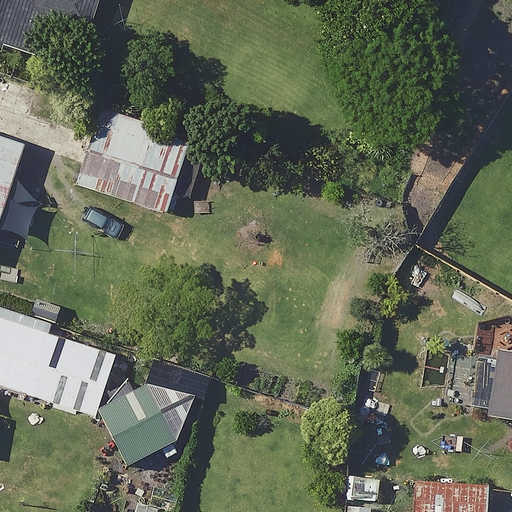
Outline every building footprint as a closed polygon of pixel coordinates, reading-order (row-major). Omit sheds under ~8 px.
[(106,0),(0,0),(0,48),(43,61),(53,25),(95,38),(106,0)] [(0,259),(8,232),(34,239),(46,199),(23,192),(29,171),(50,177),(65,125),(35,116),(41,95),(0,82),(0,259)] [(200,146),(111,119),(89,192),(178,219),(200,146)] [(128,362),(0,319),(0,386),(108,422),(128,362)] [(511,359),(490,356),(481,419),(511,423),(511,359)] [(400,511),(401,478),(355,477),(353,511),(400,511)] [(498,511),(500,488),(427,484),(424,511),(498,511)]
